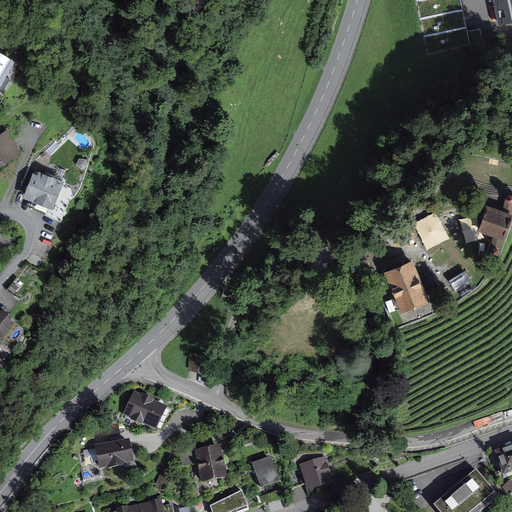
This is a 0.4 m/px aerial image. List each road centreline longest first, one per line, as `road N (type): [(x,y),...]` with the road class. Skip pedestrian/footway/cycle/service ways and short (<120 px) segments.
road 1 (secondary): [(135,355),(253,223),(296,151),(355,0)]
road 2 (residential): [(226,401),(312,431),(388,440),(424,439),(511,415)]
road 3 (residential): [(511,433),(284,511)]
road 4 (secondary): [(0,491),(55,425),(135,355)]
